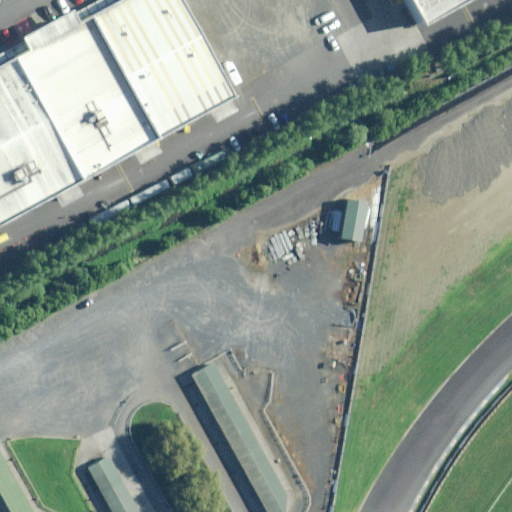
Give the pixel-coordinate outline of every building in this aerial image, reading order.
[(0,223),(232,96),(179,0),(114,0),(0,63),(0,223)] [(405,0),(415,17),(446,0),(405,0)] [(365,201),(344,198),(338,238),(359,242),(365,201)] [(200,359),(176,372),(253,511),(262,511),(275,493),(200,359)] [(127,511),(96,455),(76,466),(100,511),(127,511)] [(24,511),(0,467),(0,510),(1,511),(24,511)]
